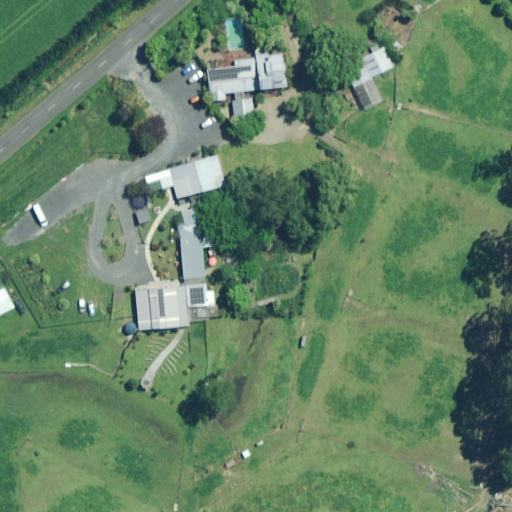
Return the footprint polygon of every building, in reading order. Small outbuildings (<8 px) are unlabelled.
[(385,47),(371,53),(381,74),(395,68),(385,47)] [(254,58),(255,65),(258,91),(284,88),(280,55),(254,58)] [(347,72),(364,109),(382,101),(364,64),(347,72)] [(245,66),(206,69),(209,103),(225,101),(224,94),(258,91),(255,65),(245,66)] [(251,100),(232,103),(235,126),(254,123),(251,100)] [(176,200),(225,187),(217,158),(168,171),(173,188),(176,200)] [(173,188),(168,171),(145,177),(150,194),(173,188)] [(185,230),(178,239),(181,279),(202,278),(202,237),(185,230)]
